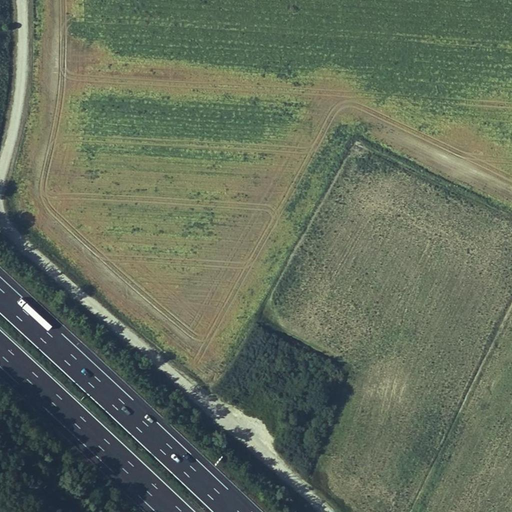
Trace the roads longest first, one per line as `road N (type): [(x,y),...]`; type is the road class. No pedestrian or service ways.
road 1 (motorway): [(231,511),(0,295)]
road 2 (motorway): [(0,350),(177,511)]
road 3 (track): [(85,511),(0,426)]
